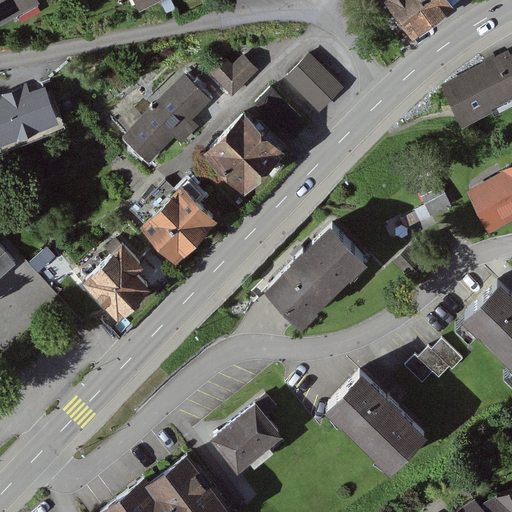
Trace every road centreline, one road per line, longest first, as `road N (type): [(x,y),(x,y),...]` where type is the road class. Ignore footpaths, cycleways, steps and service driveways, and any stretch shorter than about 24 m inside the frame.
road 1 (residential): [(39,454),(70,475),(89,468),(226,352),(338,345),(382,326),(493,249),(511,249)]
road 2 (tertiary): [(39,454),(387,95)]
road 3 (residential): [(337,24),(252,19),(0,58)]
road 4 (tertiary): [(387,95),(437,51),(511,4)]
